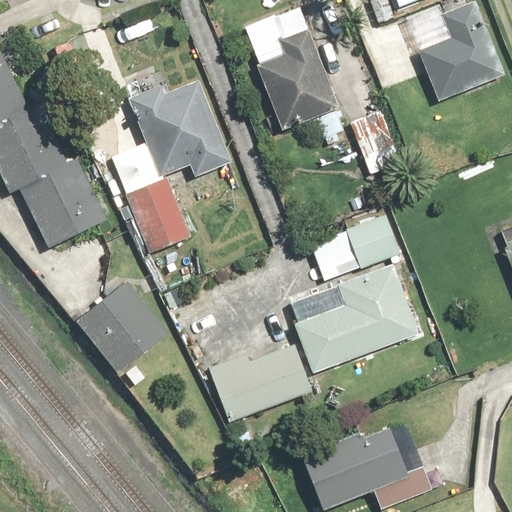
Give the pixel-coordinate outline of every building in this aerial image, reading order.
[(473,4),(470,0),(443,0),(359,37),(364,49),(349,56),(356,73),(373,65),(385,92),(415,79),(427,109),(510,73),(479,1),(473,4)] [(356,135),(306,2),(250,23),(290,132),(322,120),(331,144),(356,135)] [(6,48),(0,51),(0,125),(36,108),(6,48)] [(167,84),(136,95),(164,177),(195,166),(199,178),(236,165),(208,85),(172,98),(167,84)] [(36,108),(0,125),(0,159),(16,191),(24,187),(72,162),(43,104),(36,108)] [(391,167),(373,116),(355,122),(373,173),(391,167)] [(72,162),(24,187),(55,248),(116,217),(84,156),(72,162)] [(193,238),(171,176),(127,192),(149,254),(193,238)] [(363,269),(407,254),(394,214),(349,229),(363,269)] [(400,266),(344,285),(294,302),(319,376),(425,340),(400,266)] [(173,335),(130,283),(82,323),(126,375),(173,335)] [(317,392),(298,339),(213,369),(231,421),(317,392)] [(415,473),(396,423),(308,458),(328,511),(331,511),(382,492),(389,508),(436,489),(428,468),(415,473)]
